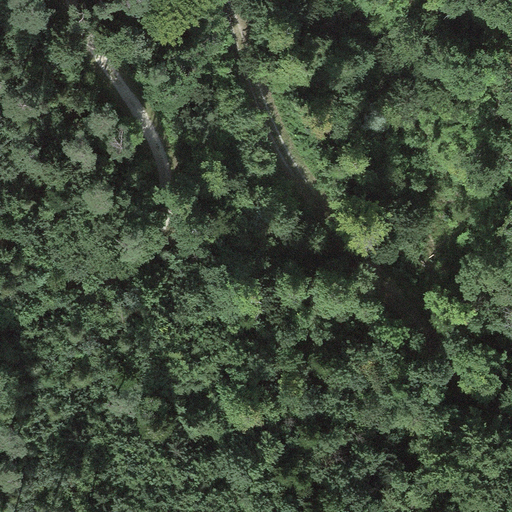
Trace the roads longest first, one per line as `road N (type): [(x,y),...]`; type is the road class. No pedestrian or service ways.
road 1 (track): [(216,0),(244,42),(279,141),(321,223),(454,393),(477,412),(511,421)]
road 2 (track): [(0,331),(118,276),(194,217),(206,192),(198,146),(180,111),(81,0)]
